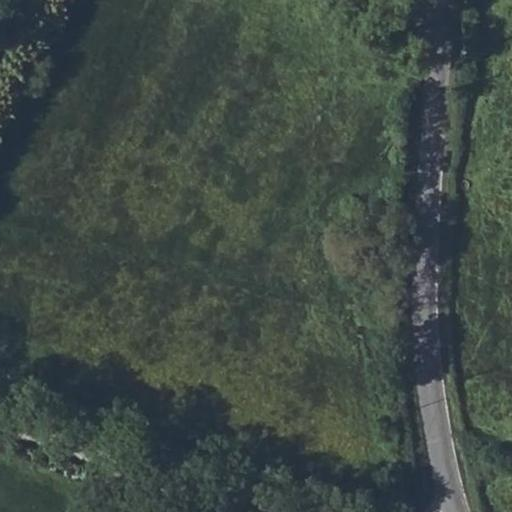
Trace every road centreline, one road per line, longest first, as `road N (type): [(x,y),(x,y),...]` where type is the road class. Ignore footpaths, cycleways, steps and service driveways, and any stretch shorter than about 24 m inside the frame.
road 1 (tertiary): [(459,511),(432,401),(425,283),(444,0)]
road 2 (track): [(0,429),(158,488),(249,511)]
